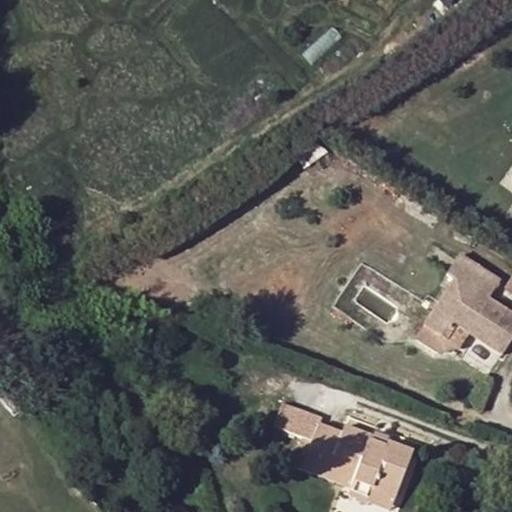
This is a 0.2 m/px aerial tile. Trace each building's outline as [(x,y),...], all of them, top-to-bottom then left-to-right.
[(303,182),(289,164),(272,176),(286,195),(303,182)] [(486,275),(458,257),(446,276),(453,281),(422,329),(443,342),(453,326),(465,333),(501,355),(511,337),(511,317),(487,301),(495,288),(498,283),(486,275)] [(498,283),(495,288),(511,298),(511,267),(497,258),(486,275),(498,283)] [(443,342),(422,329),(419,327),(410,340),(431,353),(455,349),(465,333),(453,326),(443,342)] [(310,443),(316,428),(320,418),(279,403),(269,428),(310,443)] [(339,437),(316,428),(310,443),(300,470),(324,479),(326,472),(393,497),(409,455),(341,431),(339,437)] [(388,511),(393,497),(326,472),(324,479),(347,488),(344,497),(388,511)]
